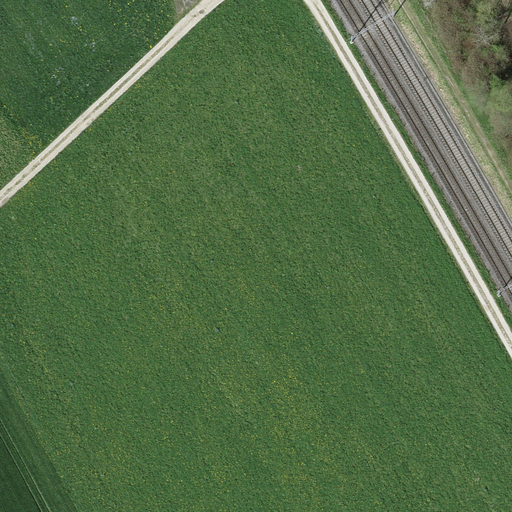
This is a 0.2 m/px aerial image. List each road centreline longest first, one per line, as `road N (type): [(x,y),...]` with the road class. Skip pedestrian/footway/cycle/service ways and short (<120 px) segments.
road 1 (track): [(311,0),(511,348)]
road 2 (track): [(0,199),(213,0)]
